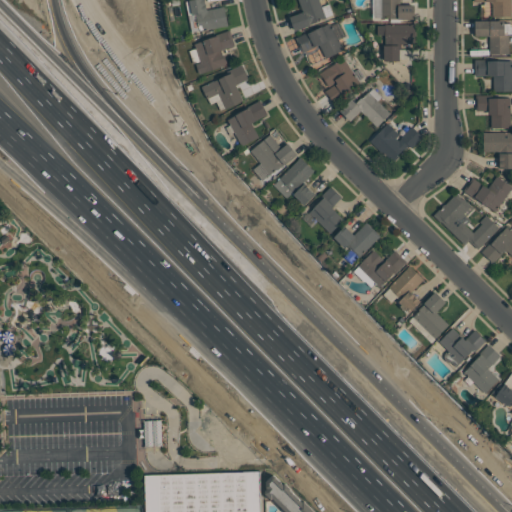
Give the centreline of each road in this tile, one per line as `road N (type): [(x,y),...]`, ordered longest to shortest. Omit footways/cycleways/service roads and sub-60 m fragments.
road 1 (motorway): [(511,475),(17,0)]
road 2 (motorway): [(485,511),(319,334),(0,40)]
road 3 (residential): [(254,0),(277,77),(305,122),(511,325)]
road 4 (motorway): [(0,163),(241,357)]
road 5 (residential): [(443,0),(445,153),(393,210)]
road 6 (motorway): [(211,184),(185,134),(87,0)]
road 7 (motorway): [(241,357),(395,511)]
road 8 (motorway): [(0,115),(143,258)]
road 9 (motorway): [(143,258),(241,357)]
